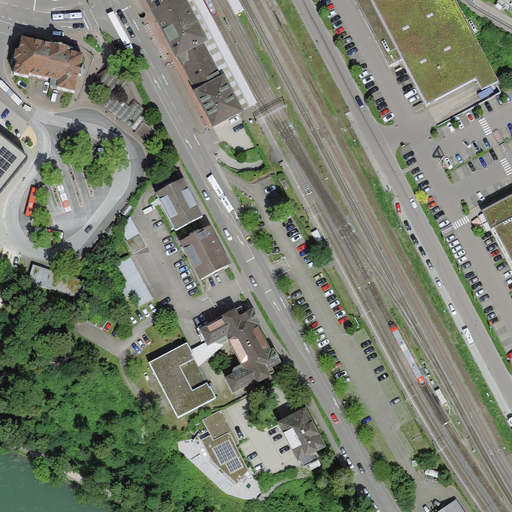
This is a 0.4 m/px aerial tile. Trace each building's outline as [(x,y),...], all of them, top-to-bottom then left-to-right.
[(146,0),(160,27),(176,58),(202,45),(205,44),(189,13),(182,0),(146,0)] [(243,111),(257,104),(201,0),(182,0),(189,13),(205,44),(202,45),(220,79),(222,78),(240,112),(243,111)] [(228,0),(236,14),(245,10),(240,0),(228,0)] [(500,83),(455,0),(355,0),(389,66),(402,60),(427,106),(481,78),(487,89),(500,83)] [(17,62),(14,75),(29,79),(30,76),(58,83),(57,89),(76,94),(80,76),(83,77),(85,67),(82,67),(84,57),(68,53),(69,50),(22,40),(19,53),(17,52),(15,61),(17,62)] [(202,45),(176,58),(194,92),(220,79),(202,45)] [(126,86),(107,71),(98,83),(117,98),(126,86)] [(220,79),(194,92),(213,128),(241,114),(240,112),(222,78),(220,79)] [(112,94),(103,106),(135,130),(144,119),(139,116),(145,108),(135,101),(130,108),(112,94)] [(423,102),(415,106),(417,110),(425,106),(423,102)] [(149,126),(144,123),(137,134),(149,143),(155,138),(154,134),(149,126)] [(0,190),(27,159),(0,136),(0,190)] [(183,182),(158,195),(178,232),(203,219),(183,182)] [(511,195),(482,212),(491,230),(493,229),(511,264),(511,195)] [(133,208),(129,205),(122,214),(126,217),(133,208)] [(128,241),(139,233),(131,217),(122,229),(128,241)] [(118,228),(113,224),(106,233),(111,237),(118,228)] [(209,230),(184,243),(203,279),(229,266),(209,230)] [(117,263),(130,256),(120,237),(109,250),(117,263)] [(103,247),(98,243),(91,252),(96,256),(103,247)] [(117,263),(107,269),(124,299),(133,294),(140,307),(154,299),(130,256),(117,263)] [(78,297),(83,282),(35,266),(34,266),(29,281),(30,281),(78,297)] [(102,330),(109,318),(97,310),(90,322),(102,330)] [(235,312),(219,321),(202,332),(207,345),(223,344),(230,341),(236,353),(266,338),(257,325),(260,324),(253,310),(238,318),(235,312)] [(236,353),(242,365),(233,370),(234,376),(228,379),(234,394),(252,385),(270,376),(267,369),(281,362),(275,349),(272,351),(266,338),(236,353)] [(188,343),(150,363),(178,418),(217,398),(200,367),(194,355),(188,343)] [(223,344),(207,345),(194,355),(200,367),(223,344)] [(324,446),(304,409),(280,422),(304,468),(321,459),(316,450),(324,446)] [(249,469),(218,412),(199,423),(206,436),(196,442),(207,463),(231,486),(249,469)] [(449,506),(440,511),(464,511),(457,501),(449,506)]
